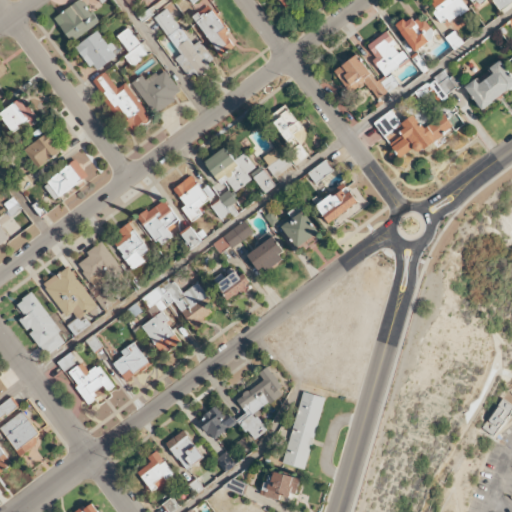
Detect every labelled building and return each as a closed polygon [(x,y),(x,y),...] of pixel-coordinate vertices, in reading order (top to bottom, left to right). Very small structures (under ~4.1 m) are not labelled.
[(81,0),(78,0),(54,18),(72,42),(98,22),(81,0)] [(467,8),(461,0),(427,0),(434,9),(432,11),(442,26),(467,8)] [(511,0),(493,0),(500,10),(511,1),(511,0)] [(229,31),(210,6),(194,20),(222,56),(234,46),(225,34),(229,31)] [(175,58),(190,80),(215,62),(200,40),(192,45),(167,8),(155,17),(180,55),(175,58)] [(397,26),(414,52),(429,42),(423,33),(429,29),(418,13),(397,26)] [(117,36),(129,53),(124,57),(132,67),(148,54),(128,28),(117,36)] [(117,58),(100,30),(77,44),(93,72),(117,58)] [(400,51),(386,32),(365,47),(385,76),(409,59),(402,49),(400,51)] [(376,82),(357,54),(334,70),(350,93),(366,82),(377,99),(399,84),(391,72),(376,82)] [(0,77),(9,71),(0,58),(0,77)] [(511,87),(511,77),(500,60),(489,68),(492,74),(478,84),(475,79),(465,87),(480,109),(511,87)] [(182,93),(164,69),(146,81),(142,75),(132,83),(155,114),(182,93)] [(463,83),(456,73),(449,78),(444,71),(414,92),(419,99),(435,89),(441,98),(463,83)] [(126,83),(117,89),(106,72),(94,80),(129,133),(150,119),(126,83)] [(38,120),(21,97),(0,112),(0,115),(13,132),(27,122),(30,126),(38,120)] [(270,114),(286,142),(296,137),(293,132),(300,128),(287,105),(270,114)] [(444,114),(422,128),(414,114),(400,123),(392,110),(374,122),(383,137),(390,133),(394,138),(390,142),(402,162),(454,129),(444,114)] [(38,168),(62,150),(48,132),(24,150),(38,168)] [(245,153),(234,161),(224,147),(204,162),(220,185),(226,180),(234,192),(251,180),(247,173),(255,167),(245,153)] [(261,158),(275,177),(290,167),(277,147),(261,158)] [(55,200),(88,175),(76,160),(43,185),(55,200)] [(333,171),(326,160),(308,172),(315,183),(333,171)] [(275,185),(261,167),(250,174),(265,193),(275,185)] [(192,222),(203,213),(198,208),(210,199),(191,175),(173,189),(186,205),(182,208),(192,222)] [(358,203),(346,185),(316,206),(328,223),(358,203)] [(238,203),(228,191),(210,206),(220,218),(238,203)] [(160,247),(173,237),(167,228),(178,219),(163,199),(138,218),(160,247)] [(318,234),(304,211),(281,225),(295,248),(318,234)] [(213,243),(221,254),(253,232),(245,221),(213,243)] [(145,261),(140,255),(149,249),(130,224),(110,238),(133,269),(145,261)] [(0,245),(9,238),(0,227),(0,245)] [(202,241),(191,228),(181,236),(192,249),(202,241)] [(285,257),(272,237),(247,254),(260,274),(285,257)] [(122,269),(102,243),(76,263),(96,289),(122,269)] [(214,280),(228,301),(251,285),(244,274),(239,277),(232,267),(214,280)] [(199,283),(179,294),(171,279),(142,296),(153,315),(176,301),(192,329),(213,317),(203,299),(207,297),(199,283)] [(116,300),(107,288),(96,298),(105,309),(116,300)] [(32,292),(16,304),(25,316),(20,320),(28,332),(30,331),(46,356),(67,342),(32,292)] [(142,325),(159,352),(168,345),(172,351),(182,344),(162,312),(142,325)] [(150,365),(134,342),(121,351),(124,356),(114,363),(126,381),(150,365)] [(76,363),(69,354),(58,362),(64,371),(76,363)] [(115,387),(98,365),(89,372),(82,362),(67,374),(90,404),(97,399),(97,400),(115,387)] [(267,431),(255,412),(285,394),(268,367),(259,373),(264,381),(236,399),(245,414),(238,419),(252,441),(267,431)] [(284,464),(307,470),(324,397),(301,392),(284,464)] [(0,405),(0,418),(19,406),(13,397),(0,405)] [(483,431),(497,437),(511,405),(511,404),(499,398),(483,431)] [(198,420),(212,440),(234,425),(220,404),(198,420)] [(42,438),(23,411),(0,428),(19,454),(42,438)] [(202,459),(186,430),(167,441),(184,470),(202,459)] [(0,472),(11,464),(0,448),(0,472)] [(138,471),(151,492),(174,477),(158,451),(147,457),(151,463),(138,471)] [(218,461),(228,470),(235,462),(225,453),(218,461)] [(280,494),(296,497),(300,478),(268,471),(263,496),(279,499),(280,494)] [(163,503),(168,511),(171,511),(179,508),(173,497),(163,503)] [(98,511),(92,502),(76,511),(98,511)]
